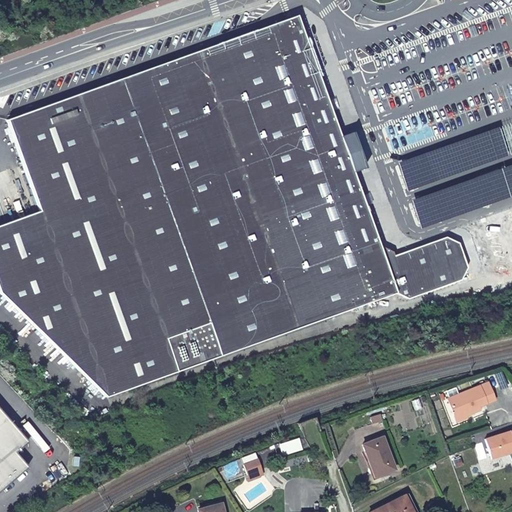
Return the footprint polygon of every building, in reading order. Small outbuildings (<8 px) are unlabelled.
[(461,14),(470,20),(473,16),(464,10),(461,14)] [(278,331),(293,326),(395,289),(408,295),(459,277),(466,264),(464,261),(457,240),(444,234),(438,236),(392,252),(391,248),(386,246),(381,244),(379,245),(352,169),(357,167),(363,165),(350,129),(344,131),(339,133),(322,85),(296,11),(235,33),(224,37),(5,115),(38,207),(0,220),(0,289),(105,393),(278,331)] [(473,25),(468,27),(472,37),(477,36),(473,25)] [(483,52),(478,54),(485,72),(490,70),(483,52)] [(438,112),(433,114),(439,132),(444,130),(438,112)] [(460,143),(455,145),(461,163),(466,161),(460,143)] [(486,382),(446,398),(454,416),(464,412),(465,415),(473,412),(472,409),(477,406),(493,399),(486,382)] [(28,442),(0,410),(0,491),(28,467),(15,453),(28,442)] [(464,412),(454,416),(456,422),(466,418),(465,415),(464,412)] [(511,452),(511,445),(507,432),(482,440),(489,460),(511,452)] [(374,477),(392,470),(380,439),(360,446),(367,463),(368,462),(374,477)] [(258,460),(244,466),(250,479),(264,474),(258,460)] [(413,511),(405,495),(369,511),(413,511)]
